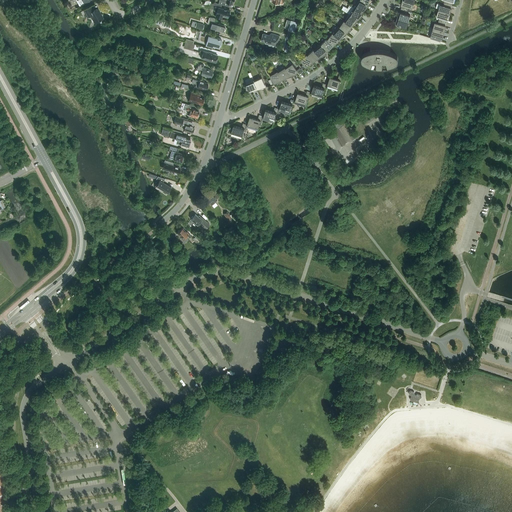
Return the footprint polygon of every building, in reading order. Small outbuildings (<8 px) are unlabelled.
[(217,12),(215,16),(221,18),(222,15),(227,17),(228,16),(229,14),(228,13),(229,11),(220,8),(221,5),(218,4),(206,0),(204,0),(203,4),(210,6),(209,8),(214,10),(217,12)] [(359,0),(355,7),(363,12),(369,5),(360,0),(359,0)] [(411,11),(414,3),(403,0),(402,0),(401,3),(402,3),(401,9),(408,11),(408,10),(411,11)] [(438,11),(450,14),(451,11),(450,10),(451,5),(444,3),(443,5),(440,4),(438,11)] [(349,14),(350,14),(359,20),(363,16),(361,15),(363,12),(355,7),(350,5),(348,8),(343,6),(341,10),(349,14)] [(91,6),(83,10),(79,13),(80,15),(85,13),(87,17),(90,16),(92,19),(93,18),(96,23),(104,19),(101,14),(100,15),(97,9),(93,11),(91,6)] [(407,14),(408,11),(401,9),(399,14),(398,14),(397,17),(408,21),(410,15),(407,14)] [(439,20),(446,23),(448,17),(449,17),(450,14),(438,11),(436,17),(440,18),(439,20)] [(349,14),(345,21),(353,26),(359,20),(350,14),(349,14)] [(214,21),(215,18),(209,17),(207,23),(214,25),(213,29),(223,31),(224,31),(225,29),(224,28),(225,26),(217,23),(217,22),(214,21)] [(408,21),(397,17),(396,21),(397,21),(395,27),(402,29),(403,26),(407,27),(408,21)] [(157,18),(156,22),(161,24),(161,25),(169,27),(170,22),(157,18)] [(291,20),(289,28),(295,30),(297,22),(291,20)] [(350,29),(353,26),(345,21),(344,20),(339,27),(347,34),(352,30),(350,29)] [(433,28),(444,32),(445,28),(444,28),(446,23),(439,20),(438,23),(435,22),(433,28)] [(341,40),(347,34),(339,27),(338,27),(333,33),(341,40)] [(433,38),(440,41),(442,35),(443,35),(444,32),(433,28),(431,34),(434,35),(433,38)] [(199,40),(206,42),(206,44),(212,46),(213,45),(219,47),(220,43),(221,43),(222,40),(221,40),(221,39),(212,37),(213,34),(206,32),(204,37),(200,36),(199,40)] [(276,47),(280,36),(271,33),(269,35),(263,33),(261,41),(265,42),(265,43),(269,44),(269,45),(276,47)] [(332,33),(327,39),(335,46),(340,43),(338,42),(341,40),(333,33),(332,33)] [(328,51),(335,46),(327,39),(326,39),(321,45),(328,51)] [(328,51),(321,45),(320,44),(314,50),(321,58),(326,55),(325,53),(328,51)] [(313,62),(321,58),(314,50),(313,49),(307,55),(313,62)] [(218,55),(200,50),(199,52),(203,53),(201,58),(215,62),(218,55)] [(393,53),(390,52),(389,52),(387,51),(386,51),(384,51),(383,50),(381,50),(379,50),(377,50),(376,50),(374,51),(373,51),(371,51),(370,51),(367,52),(364,53),(364,54),(363,54),(363,55),(362,55),(362,56),(362,57),(361,57),(361,58),(361,59),(361,60),(362,60),(362,61),(363,62),(364,63),(365,64),(367,64),(368,65),(370,66),(371,66),(373,67),(375,67),(376,67),(378,67),(379,67),(381,67),(383,67),(384,67),(386,67),(387,67),(389,66),(390,66),(392,65),(393,65),(395,64),(396,64),(396,63),(397,63),(397,62),(398,62),(398,61),(398,60),(398,59),(398,58),(398,57),(397,57),(397,56),(396,56),(396,55),(395,55),(393,53)] [(313,62),(307,55),(307,54),(300,60),(306,68),(312,65),(311,64),(313,62)] [(211,78),(213,71),(203,68),(204,65),(197,63),(195,69),(200,70),(200,71),(202,72),(201,75),(205,76),(205,77),(206,77),(207,76),(211,78)] [(286,68),(291,77),(297,75),(296,73),(298,72),(297,70),(292,63),(286,68)] [(108,66),(107,73),(119,77),(121,70),(108,66)] [(283,80),(291,77),(286,68),(285,67),(278,72),(283,80)] [(280,81),(283,80),(278,72),(277,71),(270,75),(275,84),(281,83),(280,81)] [(338,88),(341,80),(340,80),(342,76),(339,75),(338,79),(330,77),(327,85),(328,85),(338,88)] [(254,81),(258,90),(264,89),(263,88),(266,87),(262,77),(254,81)] [(199,81),(196,80),(192,79),(191,82),(196,84),(195,87),(206,90),(206,89),(207,89),(207,87),(208,84),(204,82),(204,81),(200,79),(199,81)] [(249,92),(258,90),(254,81),(254,80),(246,83),(246,90),(248,89),(249,92)] [(322,87),(314,85),(311,93),(322,96),(325,88),(326,84),(323,83),(322,87)] [(295,101),(306,104),(309,96),(308,96),(310,92),(307,91),(306,95),(298,93),(295,101)] [(200,95),(196,94),(190,92),(188,101),(202,104),(203,104),(204,101),(203,101),(204,98),(200,97),(200,95)] [(395,98),(388,101),(390,106),(397,102),(395,98)] [(290,103),(282,101),(279,109),(280,109),(290,112),(293,104),(292,104),(294,100),(291,99),(290,103)] [(180,108),(186,110),(190,111),(189,115),(197,118),(197,117),(198,117),(199,115),(198,114),(199,111),(195,110),(195,109),(191,108),(189,108),(190,105),(182,103),(180,108)] [(274,112),(266,109),(263,117),(274,120),(277,112),(276,112),(277,112),(278,108),(275,107),(274,112)] [(258,119),(250,117),(247,125),(258,128),(260,123),(261,120),(260,120),(262,116),(259,115),(258,119)] [(334,128),(332,129),(342,146),(355,139),(346,122),(343,124),(339,116),(331,122),(334,128)] [(194,126),(193,126),(194,123),(175,117),(173,122),(181,125),(181,126),(185,127),(184,130),(192,133),(192,132),(193,132),(194,130),(193,129),(194,126)] [(234,125),(233,128),(231,133),(242,136),(244,131),(245,128),(244,128),(246,124),(243,123),(242,127),(234,125)] [(169,137),(171,131),(163,128),(161,134),(169,137)] [(176,143),(189,147),(190,141),(189,140),(190,138),(179,135),(180,134),(171,131),(171,132),(169,137),(177,139),(176,143)] [(169,158),(181,162),(182,161),(183,159),(182,158),(184,154),(177,152),(179,148),(170,146),(169,150),(172,151),(169,158)] [(165,164),(164,167),(167,168),(167,170),(174,173),(177,174),(177,173),(178,174),(180,168),(172,165),(173,164),(171,164),(172,162),(165,160),(164,164),(165,164)] [(165,179),(158,176),(156,179),(159,181),(156,185),(167,193),(171,187),(163,182),(165,179)] [(207,199),(211,204),(214,208),(217,205),(214,201),(217,199),(214,196),(214,197),(211,193),(209,195),(208,192),(207,193),(206,192),(204,194),(205,195),(204,195),(204,196),(203,197),(205,200),(207,199)] [(227,212),(223,214),(228,220),(234,216),(233,213),(230,215),(227,212)] [(204,230),(209,224),(200,216),(199,217),(195,214),(193,216),(192,216),(191,218),(191,219),(197,225),(204,230)] [(182,239),(187,235),(189,238),(191,236),(187,231),(186,232),(183,227),(180,230),(179,230),(178,231),(177,232),(182,239)] [(414,391),(411,390),(409,391),(410,394),(412,395),(412,396),(410,398),(410,400),(419,402),(419,399),(422,396),(421,394),(418,393),(417,394),(415,394),(414,391)] [(8,511),(1,468),(0,468),(0,511),(8,511)]
